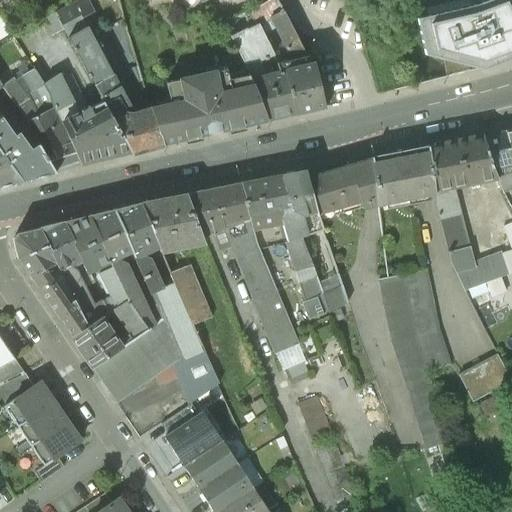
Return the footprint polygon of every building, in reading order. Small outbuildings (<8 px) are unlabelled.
[(163,147),(162,144),(150,109),(133,114),(82,19),(92,13),(85,0),(81,0),(43,20),(52,35),(63,29),(102,102),(131,152),(133,154),(163,147)] [(511,0),(488,0),(472,6),(415,19),(424,56),(483,71),(511,59),(511,0)] [(279,73),(285,72),(295,113),(323,107),(313,64),(309,66),(282,11),(269,18),(291,61),(298,62),(300,68),(291,70),(287,62),(276,65),(279,73)] [(231,37),(250,75),(266,120),(295,113),(285,72),(279,73),(264,77),(258,62),(273,56),(256,24),(231,37)] [(137,68),(131,69),(135,84),(141,82),(137,68)] [(53,170),(79,162),(63,127),(53,108),(48,93),(42,85),(33,70),(2,89),(11,101),(27,122),(33,137),(38,145),(53,170)] [(170,105),(150,109),(162,144),(184,138),(185,144),(193,142),(201,140),(199,135),(227,129),(228,134),(237,132),(244,131),(243,125),(256,122),(266,120),(250,75),(227,80),(225,70),(165,83),(170,105)] [(80,164),(131,152),(102,102),(89,109),(88,107),(77,112),(58,75),(42,85),(48,93),(53,108),(63,127),(79,162),(80,164)] [(0,87),(0,102),(3,107),(11,101),(2,89),(1,87),(0,87)] [(0,116),(0,151),(22,183),(56,174),(53,170),(38,145),(29,150),(18,134),(14,136),(0,116)] [(511,129),(503,132),(511,156),(511,129)] [(507,165),(511,163),(511,156),(503,132),(481,136),(495,180),(500,191),(511,186),(511,176),(510,169),(509,169),(507,165)] [(451,188),(495,180),(481,136),(429,147),(434,192),(451,188)] [(434,195),(434,192),(429,147),(370,158),(371,160),(376,206),(434,195)] [(0,187),(22,183),(0,151),(0,187)] [(361,209),(376,206),(371,160),(306,178),(316,214),(359,201),(361,209)] [(304,171),(281,176),(291,210),(282,212),(280,216),(281,223),(287,242),(300,238),(321,231),(316,214),(306,178),(304,171)] [(251,229),(281,223),(280,216),(282,212),(291,210),(281,176),(239,184),(249,219),(251,229)] [(212,232),(249,219),(239,184),(185,195),(200,236),(212,232)] [(472,269),(451,188),(434,192),(434,195),(435,204),(450,264),(463,291),(484,284),(488,295),(503,289),(498,278),(511,273),(511,255),(510,251),(476,262),(478,267),(472,269)] [(203,244),(200,236),(185,195),(139,204),(158,247),(161,252),(203,244)] [(142,253),(158,247),(139,204),(112,210),(131,251),(149,293),(162,287),(150,258),(143,256),(142,253)] [(121,256),(131,251),(112,210),(88,216),(128,299),(141,319),(149,315),(121,256)] [(108,313),(128,299),(88,216),(63,223),(81,259),(87,272),(93,269),(108,298),(101,301),(108,313)] [(251,229),(249,219),(212,232),(219,252),(231,248),(274,354),(297,344),(256,245),(251,229)] [(69,264),(81,259),(63,223),(38,228),(54,261),(68,286),(81,280),(76,270),(69,264)] [(510,251),(511,250),(511,223),(502,227),(510,251)] [(71,338),(88,327),(68,286),(54,261),(38,228),(16,234),(13,239),(17,259),(71,338)] [(315,276),(300,238),(287,242),(285,243),(297,282),(315,276)] [(169,273),(173,283),(191,325),(211,318),(189,265),(169,273)] [(424,271),(378,280),(389,337),(426,449),(451,441),(428,372),(449,366),(437,329),(424,271)] [(318,280),(330,309),(349,302),(338,273),(318,280)] [(218,385),(191,325),(173,283),(162,287),(149,293),(161,320),(122,347),(92,368),(116,403),(154,376),(161,385),(174,375),(188,405),(218,385)] [(324,312),(317,295),(302,301),(309,318),(324,312)] [(101,317),(88,327),(71,338),(92,368),(122,347),(101,317)] [(0,384),(22,373),(23,373),(0,340),(0,384)] [(459,373),(472,400),(511,380),(497,353),(459,373)] [(0,384),(0,402),(3,407),(32,387),(22,373),(0,384)] [(3,408),(16,427),(53,402),(39,382),(32,387),(3,407),(3,408)] [(310,443),(330,436),(316,394),(296,401),(310,443)] [(498,408),(492,396),(479,403),(485,415),(498,408)] [(16,427),(30,446),(66,422),(53,402),(16,427)] [(163,436),(182,465),(220,440),(201,411),(163,436)] [(79,442),(66,422),(30,446),(43,466),(57,457),(79,442)] [(182,465),(197,488),(235,463),(220,440),(182,465)] [(63,467),(57,457),(43,466),(34,473),(41,482),(63,467)] [(214,511),(251,487),(235,463),(197,488),(213,511),(214,511)] [(264,511),(266,510),(251,487),(214,511),(264,511)] [(127,511),(118,498),(97,511),(127,511)]
